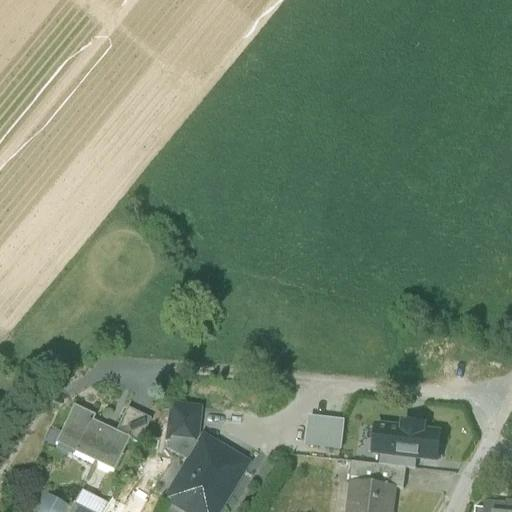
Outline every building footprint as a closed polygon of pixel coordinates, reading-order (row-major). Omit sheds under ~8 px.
[(186,464),(196,447),(194,446),(198,413),(171,409),(171,443),(167,443),(165,453),(186,464)] [(94,420),(73,410),(55,448),(113,475),(128,443),(129,442),(115,435),(92,425),(94,420)] [(127,412),(115,435),(129,442),(128,443),(138,448),(150,423),(127,412)] [(345,452),(347,420),(310,418),(308,450),(345,452)] [(383,456),(382,468),(419,471),(419,463),(445,465),(448,431),(382,426),(380,456),(383,456)] [(196,447),(186,464),(189,466),(167,504),(180,511),(217,511),(241,473),(240,473),(243,468),(203,445),(200,449),(196,447)] [(394,490),(394,492),(404,493),(406,472),(352,465),(346,511),(353,511),(357,486),(394,490)] [(391,511),(394,492),(394,490),(357,486),(353,511),(391,511)] [(32,511),(61,511),(64,507),(40,493),(30,511),(32,511)]
